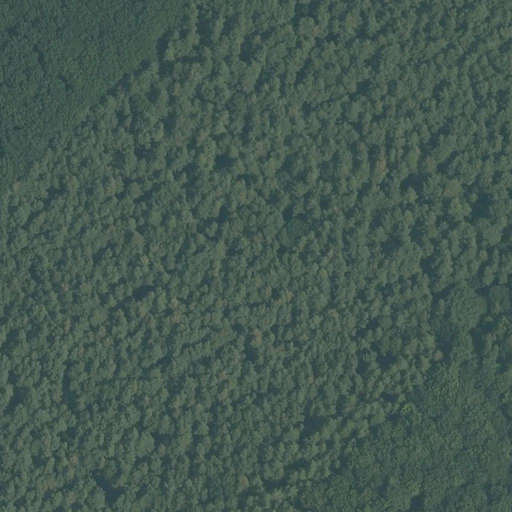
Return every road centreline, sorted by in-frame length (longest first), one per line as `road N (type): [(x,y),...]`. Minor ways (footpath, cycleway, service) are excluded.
road 1 (track): [(451,359),(113,103)]
road 2 (track): [(314,511),(455,361)]
road 3 (track): [(216,0),(113,103)]
road 4 (track): [(113,103),(0,17)]
